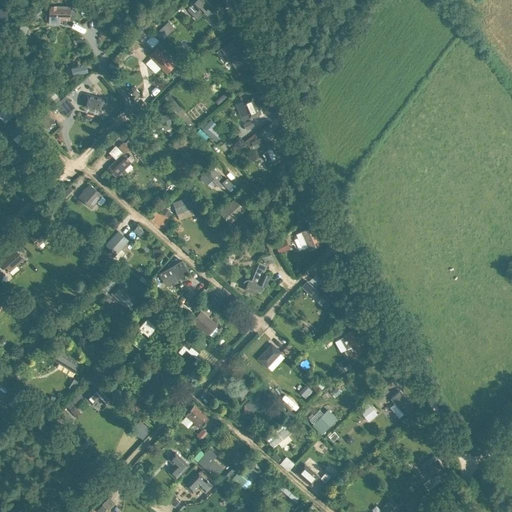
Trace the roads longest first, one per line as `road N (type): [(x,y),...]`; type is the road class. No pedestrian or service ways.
road 1 (track): [(247,0),(248,34),(345,242),(469,472)]
road 2 (track): [(345,242),(84,511)]
road 3 (track): [(77,160),(263,322)]
road 4 (track): [(0,231),(129,112),(129,100),(103,70)]
road 5 (track): [(169,421),(60,328),(8,370)]
road 6 (track): [(294,287),(244,181),(195,131)]
road 7 (track): [(329,511),(210,409)]
